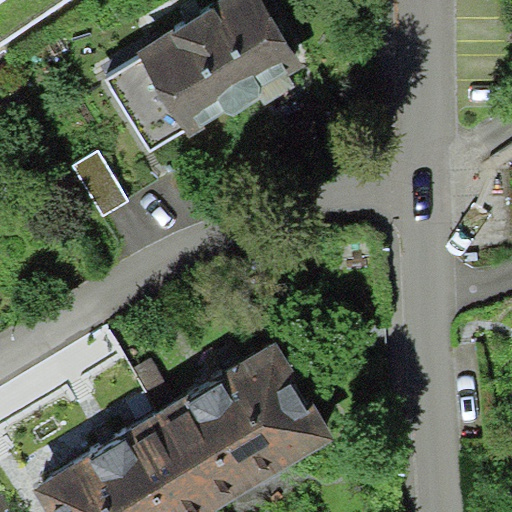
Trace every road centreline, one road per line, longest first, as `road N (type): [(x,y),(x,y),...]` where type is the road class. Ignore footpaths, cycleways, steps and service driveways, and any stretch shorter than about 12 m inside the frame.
road 1 (residential): [(0,357),(167,253),(413,167)]
road 2 (residential): [(413,167),(438,511)]
road 3 (residential): [(421,0),(413,167)]
